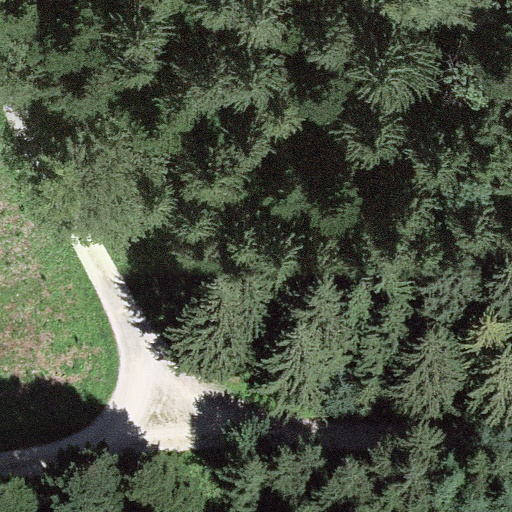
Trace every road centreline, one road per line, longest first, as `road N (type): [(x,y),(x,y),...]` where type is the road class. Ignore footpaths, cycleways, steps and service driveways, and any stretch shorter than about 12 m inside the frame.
road 1 (track): [(181,433),(0,47)]
road 2 (track): [(181,433),(317,430),(511,455)]
road 3 (track): [(0,457),(181,433)]
